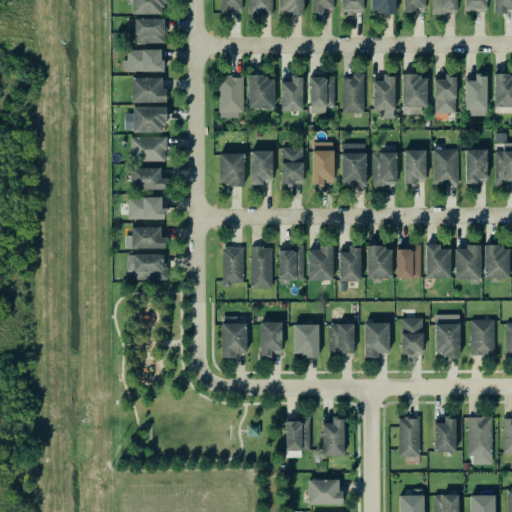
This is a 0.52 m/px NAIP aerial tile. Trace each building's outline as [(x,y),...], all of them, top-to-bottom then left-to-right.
[(163,0),(130,0),(130,13),(163,13),(163,0)] [(219,0),(219,13),(231,13),(231,8),(240,8),(240,0),(219,0)] [(271,0),(247,0),(247,13),(271,13),(271,0)] [(302,0),(277,0),(277,13),(302,13),(302,0)] [(332,7),(332,0),(310,0),(311,12),(322,12),(322,7),(332,7)] [(362,0),(340,0),(340,12),(362,12),(362,0)] [(395,12),(394,0),(369,0),(370,12),(395,12)] [(424,0),(402,0),(402,12),(413,12),(413,7),(424,7),(424,0)] [(431,0),(431,13),(456,13),(455,0),(431,0)] [(463,0),(463,11),(485,11),(485,0),(463,0)] [(511,0),(492,0),(492,12),(506,12),(506,9),(511,9),(511,0)] [(164,18),(133,17),(133,42),(163,42),(164,18)] [(161,70),(161,48),(125,49),(125,60),(121,60),(121,71),(161,70)] [(362,73),(350,73),(350,77),(340,77),(341,112),(363,111),(362,73)] [(486,73),(474,73),(474,79),(465,79),(465,115),(485,115),(486,73)] [(394,74),(381,75),(382,80),(372,80),(372,109),(394,109),(394,74)] [(424,74),(401,75),(401,114),(425,113),(424,74)] [(511,74),(493,74),(492,105),(511,105),(511,74)] [(241,75),(217,75),(217,117),(241,117),(241,75)] [(272,75),(247,75),(247,108),(272,107),(272,75)] [(454,112),(455,76),(433,75),(433,112),(454,112)] [(131,102),(164,102),(165,87),(161,87),(161,77),(131,76),(131,102)] [(301,76),(289,76),(289,79),(279,79),(280,110),(301,110),(301,76)] [(333,76),(308,76),(307,112),(325,112),(325,105),(333,106),(333,76)] [(164,106),(132,106),(131,131),(164,131),(164,106)] [(164,136),(129,136),(130,161),(164,160),(164,136)] [(322,184),(322,181),(332,181),(333,141),(311,141),(310,183),(322,184)] [(365,183),(364,142),(339,143),(340,184),(365,183)] [(493,150),(493,184),(511,183),(511,142),(502,142),(502,150),(493,150)] [(280,182),(302,182),(302,146),(280,146),(280,182)] [(485,148),(463,149),(463,183),(475,183),(475,180),(486,179),(485,148)] [(249,150),(249,184),(261,184),(261,180),(271,179),(271,149),(249,150)] [(425,149),(403,149),(402,183),(415,183),(415,179),(424,179),(425,149)] [(457,149),(433,149),(432,183),(456,183),(457,149)] [(395,152),(372,151),(370,185),(383,186),(383,181),(394,182),(395,152)] [(242,153),(218,152),(217,184),(242,184),(242,153)] [(164,188),(164,177),(159,177),(159,166),(130,167),(130,189),(164,188)] [(161,196),(127,196),(127,218),(165,218),(165,207),(161,207),(161,196)] [(159,226),(130,226),(130,248),(165,247),(165,236),(159,236),(159,226)] [(418,244),(394,245),(395,276),(419,276),(418,244)] [(449,277),(449,248),(439,248),(439,244),(424,244),(424,277),(449,277)] [(478,244),(464,244),(464,248),(453,248),(453,279),(479,279),(478,244)] [(306,249),(307,280),(331,279),(331,245),(317,245),(317,249),(306,249)] [(359,245),(348,246),(348,251),(337,251),(338,281),(359,280),(359,245)] [(390,277),(389,245),(365,246),(366,278),(390,277)] [(483,277),(508,277),(507,245),(482,245),(483,277)] [(242,246),(221,247),(221,284),(243,283),(242,246)] [(270,287),(271,246),(250,246),(249,287),(270,287)] [(302,279),(302,248),(277,247),(277,279),(302,279)] [(166,278),(166,265),(162,265),(162,254),(125,254),(126,271),(133,271),(133,279),(166,278)] [(434,355),(459,355),(458,313),(433,314),(434,355)] [(245,353),(245,322),(235,322),(235,316),(221,316),(221,357),(234,357),(234,353),(245,353)] [(422,351),(421,317),(399,317),(400,354),(411,354),(411,351),(422,351)] [(493,318),(469,319),(470,355),(494,355),(493,318)] [(280,321),(258,321),(257,355),(270,356),(270,352),(280,352),(280,321)] [(387,321),(363,322),(363,356),(376,356),(376,352),(388,352),(387,321)] [(317,323),(292,323),(292,355),(317,355),(317,323)] [(328,323),(327,354),(352,355),(352,323),(328,323)] [(511,415),(502,416),(502,452),(511,452),(511,415)] [(309,450),(308,416),(298,416),(298,420),(283,420),(284,450),(309,450)] [(454,416),(442,416),(443,422),(433,422),(433,451),(454,451),(454,416)] [(490,463),(491,416),(467,416),(466,455),(471,455),(471,463),(490,463)] [(343,454),(342,417),(331,417),(331,423),(320,423),(321,455),(343,454)] [(418,456),(419,417),(398,417),(397,456),(418,456)] [(246,436),(246,424),(258,424),(258,436),(246,436)] [(306,504),(341,504),(341,489),(337,489),(337,479),(307,479),(306,504)] [(422,511),(422,488),(406,488),(406,494),(397,494),(397,511),(422,511)] [(457,511),(457,494),(432,494),(432,511),(457,511)] [(468,494),(468,511),(493,511),(493,494),(468,494)]
